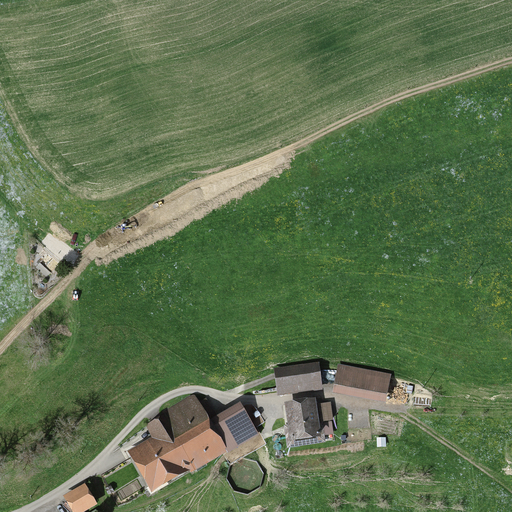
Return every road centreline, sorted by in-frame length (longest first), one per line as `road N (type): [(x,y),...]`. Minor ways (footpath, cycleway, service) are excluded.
road 1 (track): [(511,60),(397,97),(167,199),(103,240),(0,346)]
road 2 (track): [(22,511),(85,474),(137,418),(175,393),(268,401)]
road 3 (track): [(268,401),(320,397),(397,410)]
